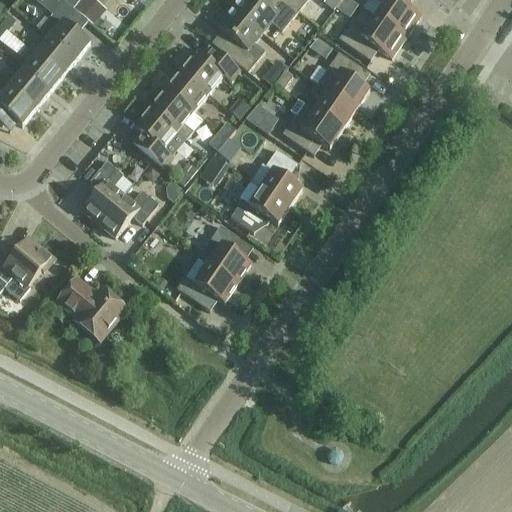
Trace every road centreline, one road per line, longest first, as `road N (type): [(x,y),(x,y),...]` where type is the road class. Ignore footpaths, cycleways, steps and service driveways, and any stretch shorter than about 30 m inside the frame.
road 1 (residential): [(190,458),(475,47)]
road 2 (residential): [(24,182),(178,0)]
road 3 (tertiary): [(175,480),(0,388)]
road 4 (residential): [(114,267),(24,182)]
